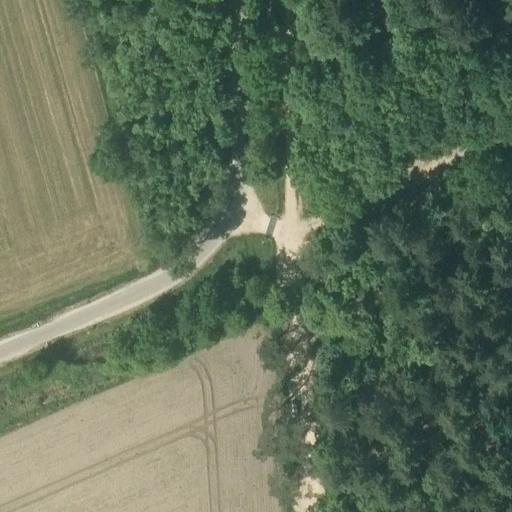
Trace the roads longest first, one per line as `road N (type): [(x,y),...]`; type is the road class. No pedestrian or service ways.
road 1 (unclassified): [(0,353),(163,281),(216,235),(241,145),(234,0)]
road 2 (track): [(294,229),(314,511)]
road 3 (track): [(511,133),(294,229)]
road 4 (track): [(287,0),(294,229)]
